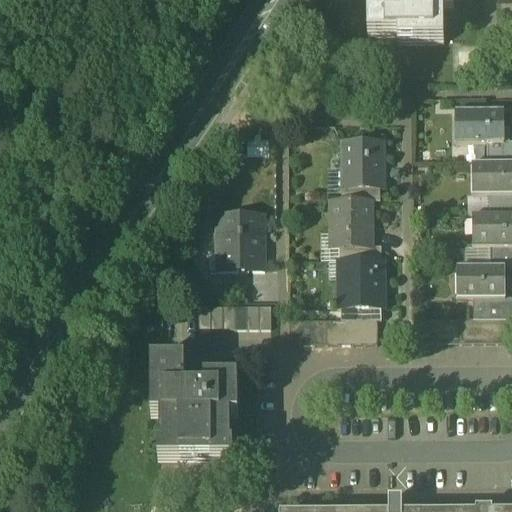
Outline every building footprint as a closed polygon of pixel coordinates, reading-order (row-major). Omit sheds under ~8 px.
[(366,0),(367,41),(397,40),(397,48),(443,48),(442,15),(452,15),(452,0),(366,0)] [(504,117),(457,118),(457,149),(488,149),(505,148),(505,146),(504,117)] [(250,146),(250,159),(270,158),(269,145),(250,146)] [(511,146),(505,146),(505,148),(488,149),(488,168),(511,167),(511,146)] [(386,147),(344,147),(344,205),(375,205),(382,205),(382,192),(386,192),(386,147)] [(511,167),(488,168),(473,168),(473,201),(491,200),(511,200),(511,167)] [(511,200),(491,200),(492,220),(511,219),(511,200)] [(344,205),(331,205),(331,252),(341,252),(341,265),(382,265),(382,246),(375,246),(375,205),(344,205)] [(511,219),(492,220),(473,220),(474,252),(478,252),(490,252),(511,251),(511,219)] [(265,220),(218,220),(218,275),(265,275),(265,220)] [(511,251),(490,252),(490,272),(506,272),(511,271),(511,251)] [(341,265),(338,265),(339,313),(343,313),(343,325),(364,325),(377,325),(383,325),(383,313),(387,313),(387,265),(382,265),(341,265)] [(490,272),(458,272),(458,305),(474,305),(506,304),(506,301),(506,272),(490,272)] [(511,301),(506,301),(506,304),(474,305),(474,324),(496,324),(509,324),(511,323),(511,301)] [(272,311),(201,311),(201,334),(272,334),(272,311)] [(448,324),(436,325),(436,349),(448,349),(448,324)] [(459,349),(459,324),(448,324),(448,349),(459,349)] [(472,324),(459,324),(459,349),(472,349),(472,324)] [(474,324),(472,324),(472,349),(484,348),(484,324),(474,324)] [(496,324),(484,324),(484,348),(496,348),(496,324)] [(509,348),(509,324),(496,324),(496,348),(509,348)] [(328,325),(289,325),(289,350),(329,349),(328,325)] [(339,325),(328,325),(329,349),(339,349),(339,325)] [(343,325),(339,325),(339,349),(352,349),(352,325),(343,325)] [(364,349),(364,325),(352,325),(352,349),(364,349)] [(377,325),(364,325),(364,349),(377,349),(377,325)] [(425,325),(413,325),(413,349),(425,349),(425,325)] [(436,325),(425,325),(425,349),(436,349),(436,325)] [(205,393),(187,393),(187,364),(152,365),(153,422),(163,422),(163,450),(160,450),(160,465),(235,464),(235,449),(232,449),(232,421),(240,421),(239,382),(205,383),(205,393)] [(403,511),(403,503),(390,503),(389,511),(403,511)]
